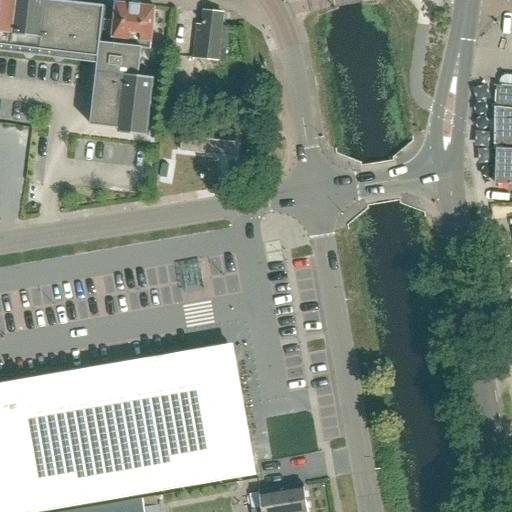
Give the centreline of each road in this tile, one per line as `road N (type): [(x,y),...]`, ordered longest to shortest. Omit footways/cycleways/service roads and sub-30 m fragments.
road 1 (tertiary): [(506,511),(449,171)]
road 2 (unclassified): [(371,511),(315,193)]
road 3 (residential): [(0,244),(315,193)]
road 4 (unclassified): [(315,193),(295,72),(269,0)]
